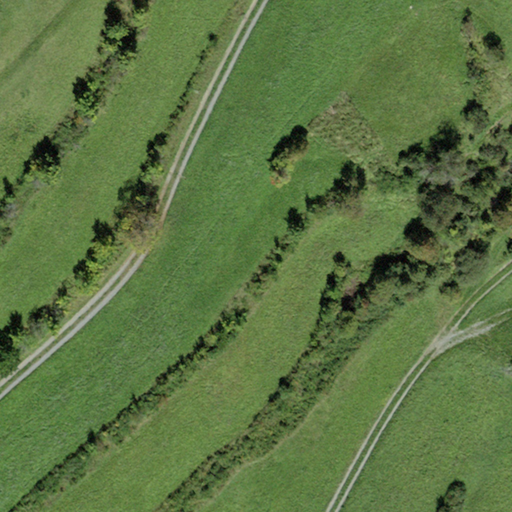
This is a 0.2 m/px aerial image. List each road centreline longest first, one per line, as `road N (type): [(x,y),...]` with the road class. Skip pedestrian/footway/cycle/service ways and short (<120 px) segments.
road 1 (track): [(0,387),(135,247),(255,0)]
road 2 (track): [(314,511),(403,358),(511,254)]
